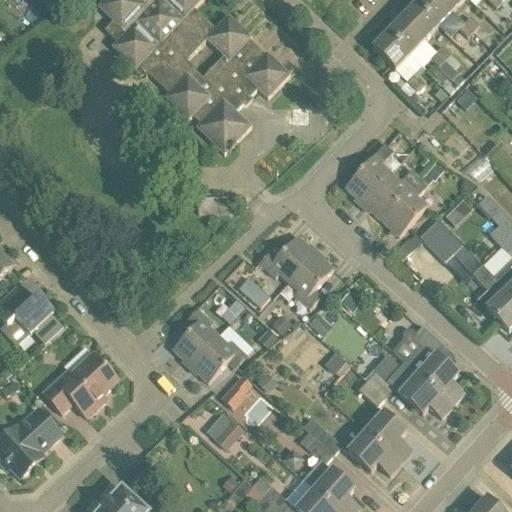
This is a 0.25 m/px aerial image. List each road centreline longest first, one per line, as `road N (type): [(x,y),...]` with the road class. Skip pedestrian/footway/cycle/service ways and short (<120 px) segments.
road 1 (residential): [(511,384),(302,191)]
road 2 (residential): [(132,357),(302,191)]
road 3 (residential): [(132,357),(158,389),(161,406),(62,511)]
road 4 (residential): [(0,212),(132,357)]
road 5 (residential): [(302,191),(377,106),(377,84),(343,49)]
